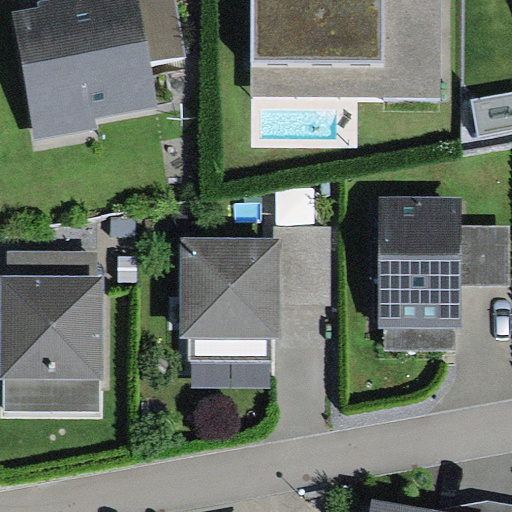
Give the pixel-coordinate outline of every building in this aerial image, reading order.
[(167,0),(139,0),(16,22),(35,130),(146,110),(138,65),(178,58),(167,0)] [(437,0),(250,0),(248,96),(434,101),(437,0)] [(453,208),(381,208),(380,351),(451,351),(452,285),(506,286),(506,233),(452,233),(453,208)] [(309,251),(188,250),(188,360),(277,361),(277,305),(308,305),(309,251)] [(95,259),(9,259),(9,385),(94,385),(95,259)]
